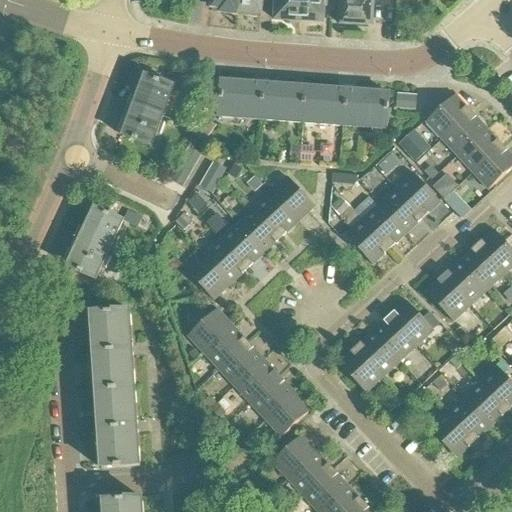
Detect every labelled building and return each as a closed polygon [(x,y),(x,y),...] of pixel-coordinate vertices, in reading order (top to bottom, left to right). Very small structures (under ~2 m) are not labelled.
[(238,0),(213,0),(212,9),(221,10),(220,14),(236,17),(238,0)] [(262,0),(238,0),(236,17),(258,19),(258,15),(261,15),(262,0)] [(299,23),(300,0),(272,0),(273,5),(276,5),(275,22),(299,23)] [(300,0),(299,23),(323,25),(324,8),(328,9),(328,0),(300,0)] [(382,1),(381,0),(340,0),(339,26),(371,27),(373,0),(382,1)] [(124,135),(123,138),(151,148),(174,88),(146,78),(139,96),(138,95),(123,135),(124,135)] [(219,119),(303,125),(305,89),(222,83),(219,119)] [(305,89),(303,125),(387,132),(389,96),(305,89)] [(202,98),(191,95),(185,111),(197,115),(202,98)] [(397,110),(406,111),(408,97),(398,96),(397,110)] [(408,97),(406,111),(416,112),(417,98),(408,97)] [(426,124),(443,142),(472,115),(455,97),(426,124)] [(443,142),(458,158),(487,131),(472,115),(443,142)] [(458,158),(473,174),(502,147),(487,131),(458,158)] [(399,147),(415,164),(427,153),(411,135),(399,147)] [(301,163),(302,148),(291,147),(290,162),(301,163)] [(511,158),(502,147),(473,174),(489,192),(511,171),(511,158)] [(301,163),(313,164),(314,149),(302,148),(301,163)] [(189,150),(185,158),(197,165),(202,157),(189,150)] [(387,177),(400,165),(392,156),(379,168),(387,177)] [(185,158),(180,166),(192,173),(197,165),(185,158)] [(214,164),(209,172),(222,179),(226,171),(214,164)] [(180,166),(175,174),(188,181),(192,173),(180,166)] [(209,172),(205,180),(217,187),(222,179),(209,172)] [(188,181),(175,174),(171,182),(183,189),(188,181)] [(414,175),(396,192),(423,221),(440,204),(414,175)] [(359,183),(356,180),(358,178),(333,176),(332,185),(354,187),(359,183)] [(288,179),(271,195),(298,224),(315,208),(288,179)] [(217,187),(205,180),(200,188),(212,195),(217,187)] [(451,194),(440,182),(433,189),(444,201),(451,194)] [(198,210),(208,202),(199,191),(189,199),(198,210)] [(396,192),(380,207),(407,236),(423,221),(396,192)] [(459,199),(453,193),(443,202),(449,208),(459,199)] [(271,195),(254,211),(281,240),(298,224),(271,195)] [(331,208),(341,218),(351,209),(341,199),(331,208)] [(380,207),(364,221),(390,251),(407,236),(380,207)] [(88,228),(87,228),(69,266),(70,266),(69,269),(96,281),(123,223),(96,211),(88,228)] [(254,211),(238,226),(265,255),(281,240),(254,211)] [(128,213),(124,222),(137,228),(141,219),(128,213)] [(185,215),(176,223),(184,232),(193,224),(185,215)] [(390,251),(364,221),(346,238),(373,267),(390,251)] [(238,226),(221,242),(248,271),(265,255),(238,226)] [(511,251),(494,232),(477,249),(503,278),(511,269),(511,251)] [(221,242),(204,258),(231,287),(248,271),(221,242)] [(477,249),(460,264),(487,293),(503,278),(477,249)] [(231,287),(204,258),(187,273),(214,302),(231,287)] [(460,264),(444,279),(471,308),(487,293),(460,264)] [(471,308),(444,279),(426,295),(453,324),(471,308)] [(407,303),(389,320),(416,349),(434,332),(407,303)] [(188,338),(204,355),(233,328),(217,311),(188,338)] [(92,315),(97,393),(135,390),(130,312),(92,315)] [(389,320),(373,335),(400,364),(416,349),(389,320)] [(204,355),(219,372),(249,345),(233,328),(204,355)] [(373,335),(357,350),(384,379),(400,364),(373,335)] [(219,372),(235,389),(264,362),(249,345),(219,372)] [(194,350),(188,355),(193,361),(199,356),(194,350)] [(384,379),(357,350),(339,366),(366,395),(384,379)] [(235,389),(251,406),(280,379),(264,362),(235,389)] [(511,384),(497,369),(480,385),(507,414),(511,409),(511,384)] [(251,406),(266,423),(295,396),(280,379),(251,406)] [(480,385),(464,400),(491,429),(507,414),(480,385)] [(402,389),(398,393),(404,400),(408,395),(402,389)] [(135,390),(97,393),(102,470),(140,468),(135,390)] [(381,409),(388,417),(403,403),(396,395),(381,409)] [(295,396),(266,423),(282,440),(311,413),(295,396)] [(464,400),(447,415),(474,444),(491,429),(464,400)] [(206,415),(215,426),(226,416),(217,405),(206,415)] [(474,444),(447,415),(430,432),(457,461),(474,444)] [(273,465),(288,481),(317,454),(302,438),(273,465)] [(288,481),(304,498),(333,471),(317,454),(288,481)] [(222,465),(231,476),(241,469),(232,457),(222,465)] [(304,498),(316,511),(322,511),(349,488),(333,471),(304,498)] [(322,511),(356,511),(364,505),(349,488),(322,511)] [(104,502),(104,511),(143,511),(142,500),(104,502)]
